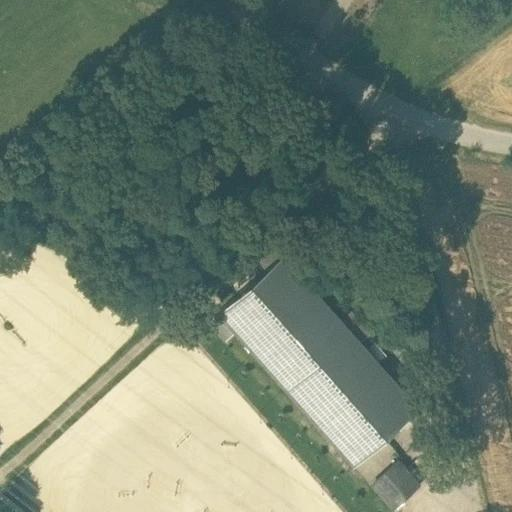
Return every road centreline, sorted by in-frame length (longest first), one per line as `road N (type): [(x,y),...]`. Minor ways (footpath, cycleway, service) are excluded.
road 1 (unclassified): [(474,511),(380,137),(388,108)]
road 2 (unclassified): [(228,0),(388,108)]
road 3 (unclassified): [(388,108),(511,134)]
